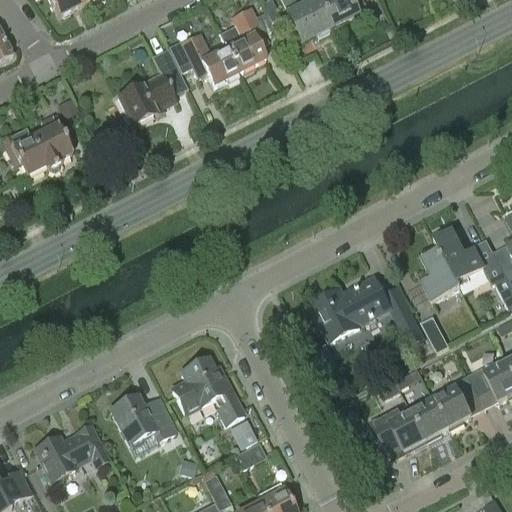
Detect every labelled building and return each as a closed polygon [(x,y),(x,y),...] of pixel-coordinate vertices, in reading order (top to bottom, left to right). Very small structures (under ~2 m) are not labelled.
[(81,10),(76,0),(47,0),(58,22),(81,10)] [(76,0),(81,10),(101,0),(76,0)] [(333,33),(318,4),(306,9),(301,0),(281,0),(278,2),(302,48),(333,33)] [(324,0),(318,4),(333,33),(357,20),(347,0),(324,0)] [(236,43),(225,49),(240,80),(266,67),(259,53),(267,49),(262,39),(274,33),(266,16),(254,22),(251,16),(233,24),(237,31),(244,45),(238,48),(236,43)] [(0,67),(12,60),(0,37),(0,67)] [(225,49),(223,50),(213,55),(216,59),(210,62),(199,39),(168,53),(181,79),(194,73),(199,83),(207,79),(214,93),(240,80),(225,49)] [(161,82),(117,104),(132,133),(159,120),(157,116),(176,106),(173,101),(188,94),(167,54),(150,62),(161,82)] [(45,136),(30,144),(45,174),(47,177),(62,169),(60,166),(72,160),(53,122),(41,129),(45,136)] [(45,174),(30,144),(15,151),(11,143),(1,148),(12,169),(16,167),(25,184),(45,174)] [(457,289),(485,274),(474,254),(465,259),(452,235),(435,245),(438,250),(437,251),(457,289)] [(457,289),(437,251),(420,260),(433,283),(423,288),(434,308),(460,294),(457,289)] [(511,319),(511,293),(506,283),(495,289),(511,320),(511,319)] [(340,295),(310,311),(330,349),(360,333),(359,331),(391,314),(375,284),(343,301),(340,295)] [(411,317),(394,326),(408,350),(413,347),(417,353),(424,349),(422,344),(425,342),(411,317)] [(433,321),(421,328),(437,358),(449,351),(433,321)] [(511,336),(511,324),(496,333),(501,342),(511,336)] [(482,373),(468,381),(479,403),(492,396),(499,408),(508,403),(510,406),(511,404),(511,378),(505,364),(494,370),(491,363),(480,369),(482,373)] [(185,386),(169,394),(183,423),(200,415),(199,412),(219,402),(223,409),(215,413),(224,430),(243,420),(223,384),(219,386),(207,364),(180,378),(185,386)] [(417,375),(395,387),(400,396),(422,384),(417,375)] [(479,403),(468,381),(453,390),(455,393),(445,398),(443,396),(432,402),(449,434),(451,436),(464,430),(463,427),(471,423),(465,410),(479,403)] [(136,401),(110,415),(128,450),(151,438),(156,447),(175,437),(164,415),(148,424),(136,401)] [(449,434),(432,402),(421,408),(410,414),(428,448),(442,441),(440,439),(449,434)] [(428,448),(410,414),(388,424),(387,423),(372,431),(383,453),(398,445),(405,457),(413,453),(414,456),(428,448)] [(245,425),(234,430),(245,450),(256,445),(245,425)] [(59,441),(37,453),(44,466),(40,468),(51,488),(76,474),(75,472),(90,464),(95,472),(108,465),(89,430),(77,437),(78,440),(63,449),(59,441)] [(258,448),(234,461),(241,476),(266,463),(258,448)] [(183,465),(179,478),(193,482),(197,468),(183,465)] [(212,474),(199,481),(216,511),(227,511),(231,510),(212,474)] [(0,511),(8,511),(20,505),(20,506),(31,500),(19,476),(6,483),(8,486),(0,490),(0,511)] [(259,507),(261,511),(291,511),(279,488),(255,501),(258,507),(259,507)]
